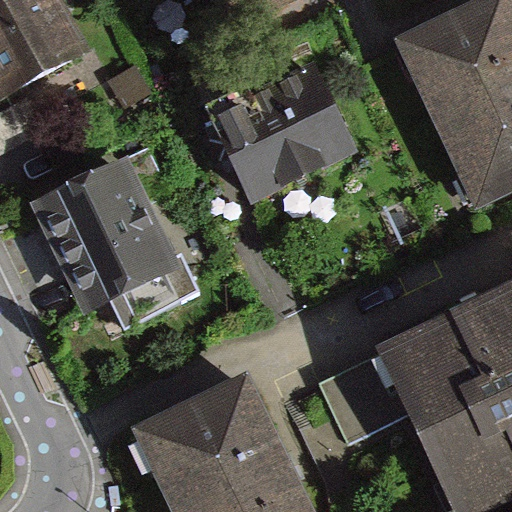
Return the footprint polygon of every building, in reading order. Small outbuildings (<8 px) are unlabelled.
[(0,0),(0,96),(86,53),(59,0),(0,0)] [(511,0),(463,0),(398,29),(474,201),(511,184),(511,0)] [(315,73),(216,114),(249,194),(348,153),(315,73)] [(170,268),(125,163),(37,201),(83,306),(170,268)] [(511,292),(383,349),(455,511),(480,511),(511,498),(511,292)] [(304,511),(248,378),(134,427),(171,511),(304,511)]
